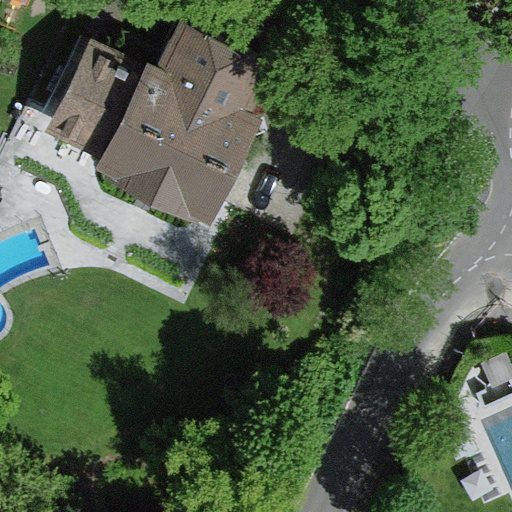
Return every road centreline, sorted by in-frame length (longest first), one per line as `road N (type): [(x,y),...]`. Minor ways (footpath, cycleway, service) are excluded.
road 1 (residential): [(511,240),(459,281),(332,511)]
road 2 (residential): [(428,0),(510,165)]
